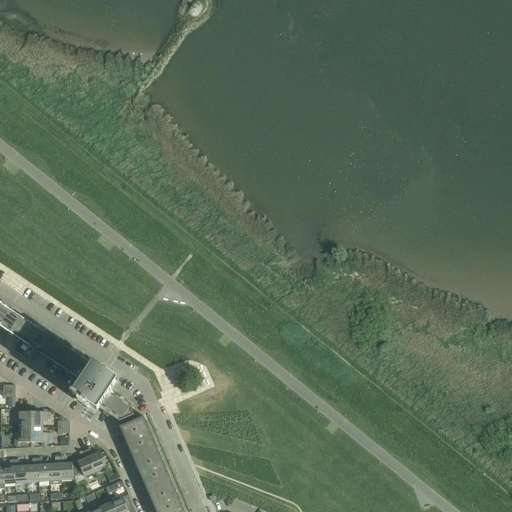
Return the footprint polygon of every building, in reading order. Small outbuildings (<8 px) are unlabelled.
[(0,304),(0,303),(0,325),(10,311),(0,304)] [(10,311),(0,325),(0,326),(10,333),(20,317),(10,311)] [(20,317),(10,333),(20,340),(30,324),(20,317)] [(30,324),(20,340),(30,347),(40,330),(30,324)] [(40,330),(30,347),(40,353),(50,337),(40,330)] [(50,337),(40,353),(50,360),(60,344),(50,337)] [(60,344),(50,360),(60,366),(70,350),(60,344)] [(70,350),(60,366),(70,373),(80,357),(70,350)] [(80,357),(70,373),(79,379),(80,380),(90,364),(90,363),(80,357)] [(80,380),(79,379),(70,393),(97,411),(99,408),(119,422),(134,415),(130,406),(110,392),(117,381),(117,379),(107,372),(107,371),(106,370),(105,369),(104,369),(102,369),(92,363),(90,363),(90,364),(80,380)] [(19,422),(19,428),(31,428),(31,413),(15,413),(15,422),(19,422)] [(31,413),(31,428),(43,428),(43,422),(47,422),(47,413),(31,413)] [(184,511),(143,417),(121,427),(158,511),(184,511)] [(31,428),(19,428),(19,434),(15,434),(15,447),(20,447),(20,443),(31,443),(31,428)] [(31,428),(31,443),(42,443),(42,447),(47,447),(47,434),(43,434),(43,428),(31,428)] [(90,449),(86,451),(95,473),(106,468),(102,459),(100,455),(100,453),(93,456),(90,449)] [(73,464),(72,464),(73,478),(83,474),(84,478),(95,473),(86,451),(81,453),(84,460),(77,463),(73,464)] [(65,457),(60,458),(61,481),(73,480),(73,478),(72,464),(65,464),(65,457)] [(55,465),(49,465),(50,482),(50,486),(62,485),(61,481),(60,458),(55,458),(55,465)] [(33,466),(26,467),(27,483),(39,482),(37,459),(32,459),(33,466)] [(42,459),(37,459),(39,482),(50,482),(49,465),(42,466),(42,459)] [(10,468),(4,468),(5,485),(16,484),(14,460),(10,461),(10,468)] [(19,460),(14,460),(16,484),(27,483),(26,467),(20,467),(19,460)] [(107,478),(110,483),(121,478),(118,473),(107,478)] [(122,481),(106,488),(112,503),(115,511),(135,511),(128,496),(116,501),(112,492),(124,487),(122,481)] [(93,494),(85,497),(88,503),(96,500),(93,494)] [(115,511),(112,503),(101,507),(103,511),(115,511)]
